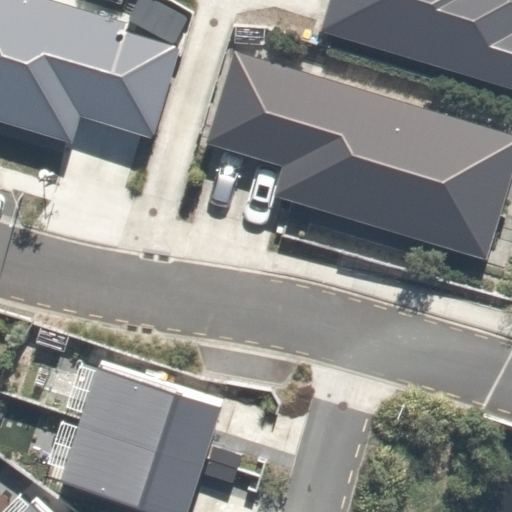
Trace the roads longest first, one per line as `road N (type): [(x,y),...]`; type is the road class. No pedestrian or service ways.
road 1 (residential): [(0,266),(347,337)]
road 2 (residential): [(347,337),(308,511)]
road 3 (residential): [(347,337),(511,384)]
